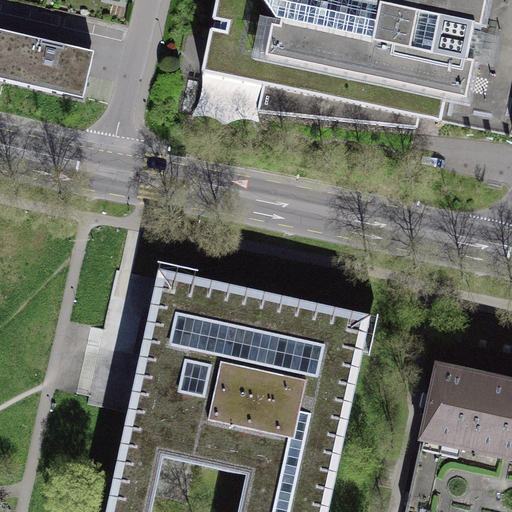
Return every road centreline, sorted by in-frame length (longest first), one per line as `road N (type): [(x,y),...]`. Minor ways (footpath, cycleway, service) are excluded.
road 1 (secondary): [(103,170),(511,254)]
road 2 (residential): [(148,0),(103,170)]
